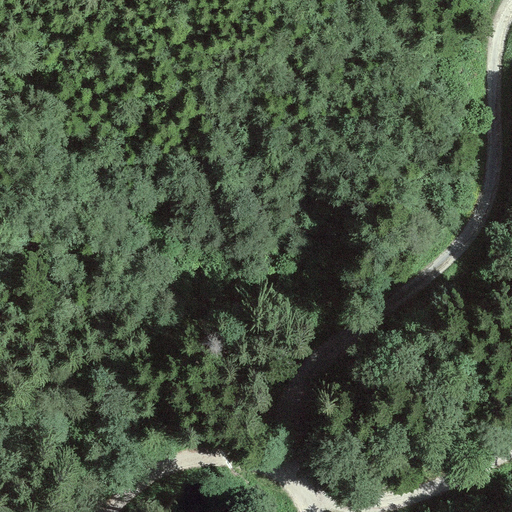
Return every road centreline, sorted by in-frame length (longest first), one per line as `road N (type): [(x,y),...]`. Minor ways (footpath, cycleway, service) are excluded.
road 1 (track): [(305,489),(293,427),(310,373),(464,246),(489,196),(495,69),(511,7)]
road 2 (unclassified): [(511,452),(386,506),(353,506),(305,489),(311,511)]
road 3 (track): [(305,489),(249,463),(207,459),(148,478),(114,511)]
